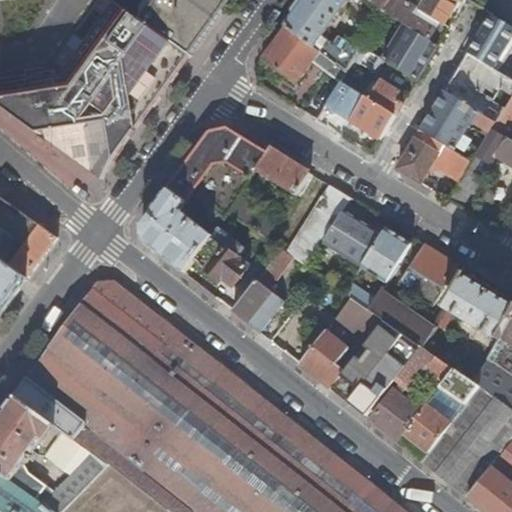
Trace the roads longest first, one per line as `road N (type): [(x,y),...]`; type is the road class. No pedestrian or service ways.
road 1 (residential): [(442,511),(101,235)]
road 2 (residential): [(474,14),(373,179)]
road 3 (residential): [(217,83),(101,235)]
road 4 (residential): [(217,83),(373,179)]
road 5 (residential): [(101,235),(0,365)]
road 6 (residential): [(373,179),(507,263)]
road 7 (residential): [(0,156),(101,235)]
